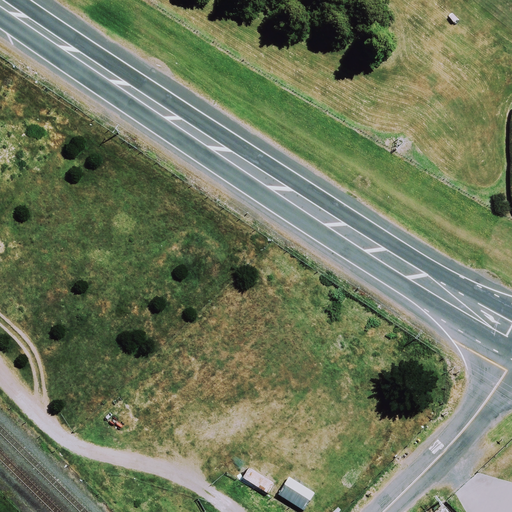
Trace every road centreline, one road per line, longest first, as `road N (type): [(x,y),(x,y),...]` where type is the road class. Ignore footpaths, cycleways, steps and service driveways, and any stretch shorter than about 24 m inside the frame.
road 1 (secondary): [(511,330),(335,225),(0,1)]
road 2 (residential): [(511,361),(469,424),(382,511)]
